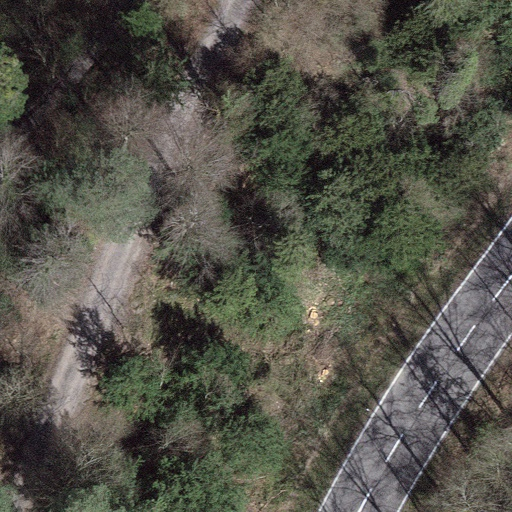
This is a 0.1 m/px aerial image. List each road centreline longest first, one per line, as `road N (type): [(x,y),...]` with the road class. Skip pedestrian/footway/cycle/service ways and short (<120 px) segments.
road 1 (track): [(26,511),(113,249),(238,0)]
road 2 (tertiary): [(359,511),(440,374),(511,278)]
